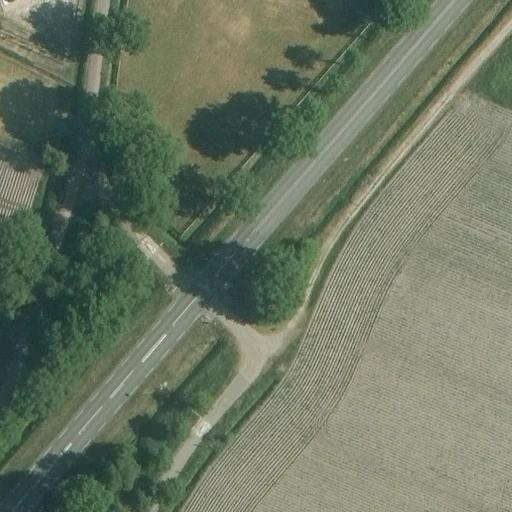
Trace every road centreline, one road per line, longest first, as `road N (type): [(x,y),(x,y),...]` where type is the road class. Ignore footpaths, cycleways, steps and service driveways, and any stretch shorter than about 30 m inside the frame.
road 1 (primary): [(200,295),(458,0)]
road 2 (unclassified): [(200,295),(140,238),(99,175),(89,119),(103,0)]
road 3 (track): [(90,137),(0,412)]
road 4 (primary): [(12,511),(200,295)]
road 5 (unclassified): [(152,511),(253,363),(248,342),(200,295)]
